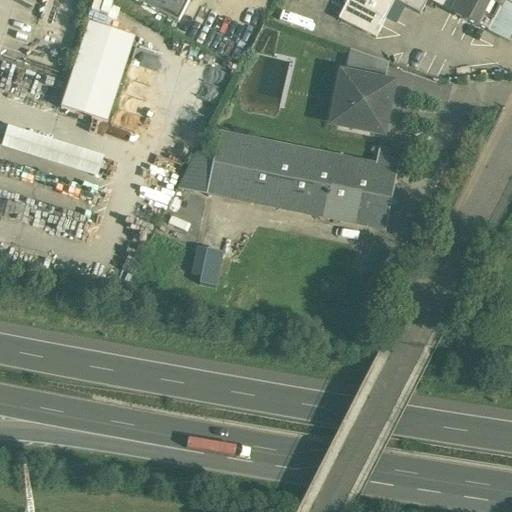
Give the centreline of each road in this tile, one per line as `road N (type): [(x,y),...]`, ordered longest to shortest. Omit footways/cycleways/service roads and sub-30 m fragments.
road 1 (motorway): [(511,430),(0,342)]
road 2 (unclassified): [(323,511),(511,143)]
road 3 (motorway): [(222,440),(511,484)]
road 4 (motorway): [(0,393),(222,440)]
road 5 (motorway): [(0,429),(129,445),(222,440)]
